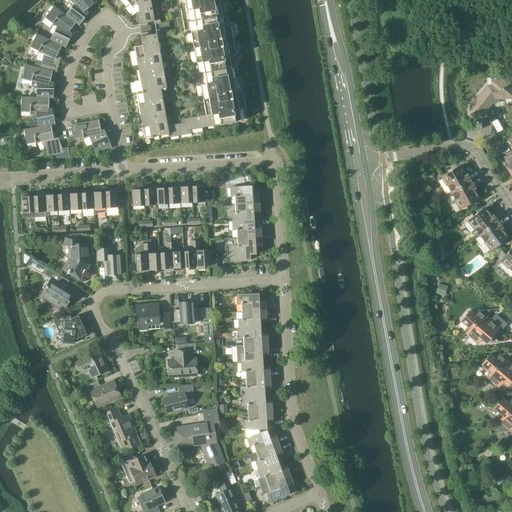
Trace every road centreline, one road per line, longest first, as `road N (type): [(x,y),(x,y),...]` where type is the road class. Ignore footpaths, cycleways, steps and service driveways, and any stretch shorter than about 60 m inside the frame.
road 1 (residential): [(189,511),(100,323),(97,297),(106,290),(283,279)]
road 2 (secondary): [(424,511),(358,162)]
road 3 (residential): [(283,279),(275,166),(268,161),(122,169)]
road 4 (residential): [(320,494),(291,415),(283,279)]
road 5 (residential): [(511,209),(466,146),(358,162)]
road 6 (residential): [(109,106),(109,62),(124,32),(115,21),(91,24),(67,85)]
road 7 (secondary): [(358,162),(326,0)]
road 8 (residential): [(122,169),(0,175)]
